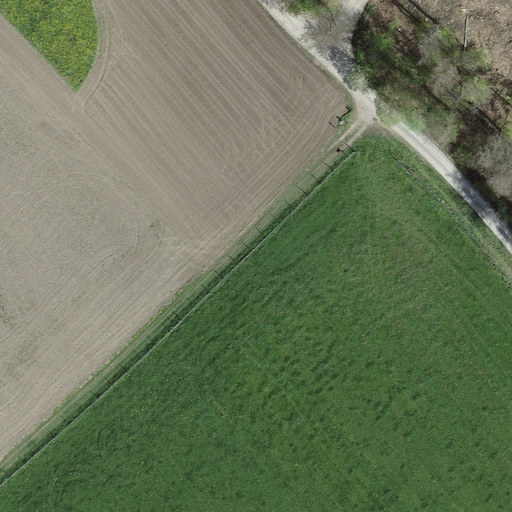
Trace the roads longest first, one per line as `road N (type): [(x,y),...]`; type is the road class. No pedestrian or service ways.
road 1 (track): [(511,243),(377,107)]
road 2 (track): [(377,107),(270,0)]
